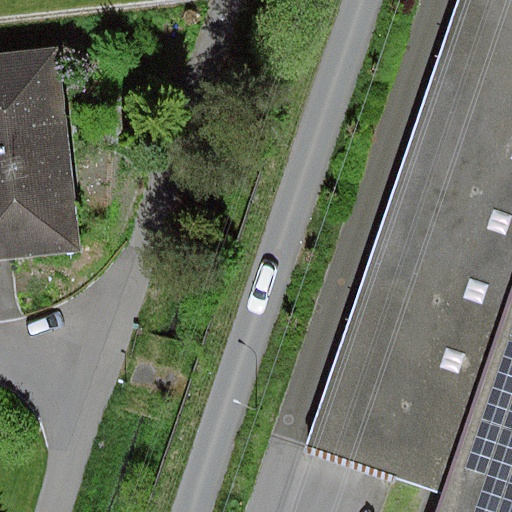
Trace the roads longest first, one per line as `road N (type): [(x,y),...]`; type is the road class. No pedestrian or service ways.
road 1 (residential): [(362,0),(192,511)]
road 2 (residential): [(96,348),(219,0)]
road 3 (residential): [(44,511),(96,348)]
